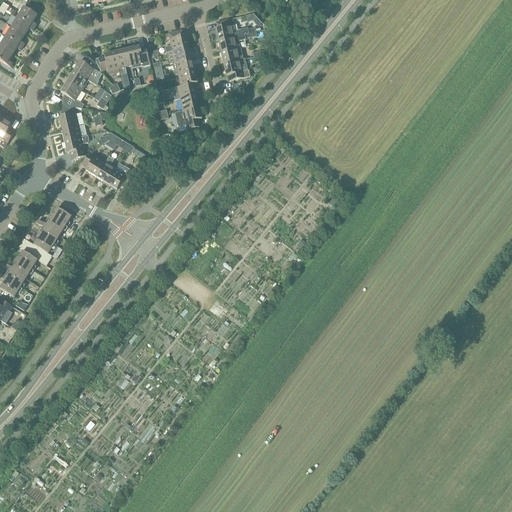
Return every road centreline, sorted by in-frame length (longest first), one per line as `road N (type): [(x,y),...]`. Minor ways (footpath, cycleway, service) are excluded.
road 1 (secondary): [(152,252),(358,0)]
road 2 (secondary): [(348,0),(145,236)]
road 3 (secondary): [(0,435),(152,252)]
road 4 (secondary): [(134,249),(0,422)]
road 5 (residential): [(73,37),(198,9)]
